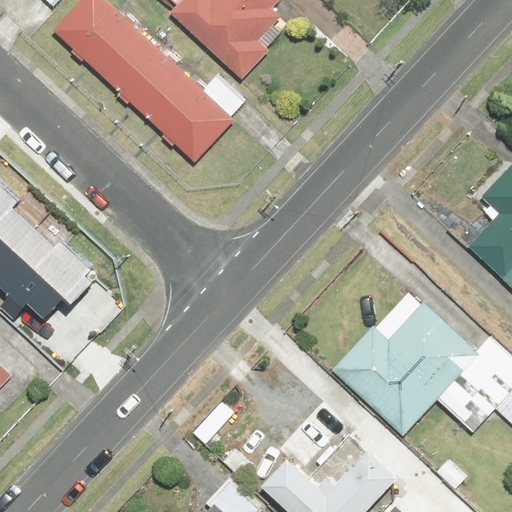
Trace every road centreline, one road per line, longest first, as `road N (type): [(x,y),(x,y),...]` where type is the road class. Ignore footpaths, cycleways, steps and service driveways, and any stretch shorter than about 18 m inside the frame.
road 1 (residential): [(502,0),(226,293)]
road 2 (residential): [(0,83),(226,293)]
road 3 (residential): [(226,293),(18,511)]
road 4 (unknown): [(199,321),(243,367),(258,428),(249,441)]
